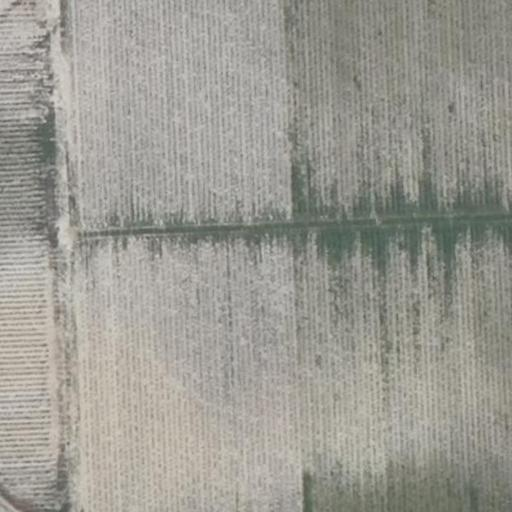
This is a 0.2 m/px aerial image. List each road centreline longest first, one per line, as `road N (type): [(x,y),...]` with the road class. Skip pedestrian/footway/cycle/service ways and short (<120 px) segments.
road 1 (track): [(65,511),(48,0)]
road 2 (track): [(56,234),(511,216)]
